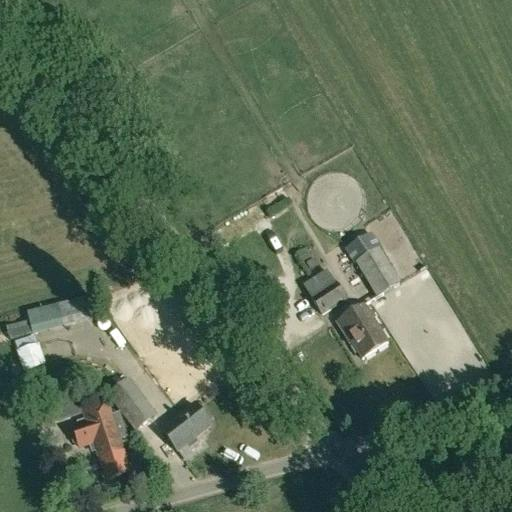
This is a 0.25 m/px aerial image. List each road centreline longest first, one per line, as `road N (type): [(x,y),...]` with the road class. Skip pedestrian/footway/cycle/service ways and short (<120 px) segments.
road 1 (unclassified): [(335,451),(0,17)]
road 2 (unclassified): [(115,511),(335,451)]
road 3 (unclassified): [(335,451),(511,401)]
